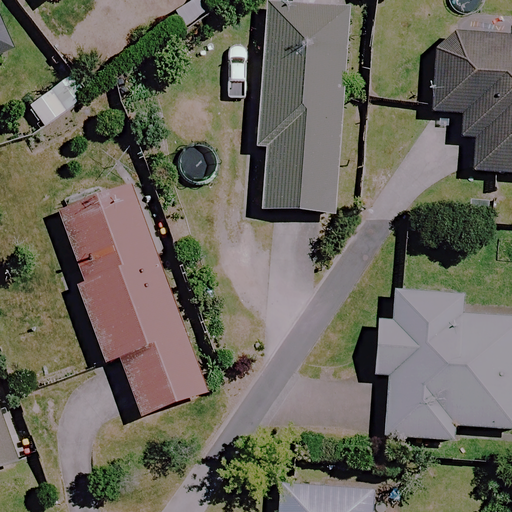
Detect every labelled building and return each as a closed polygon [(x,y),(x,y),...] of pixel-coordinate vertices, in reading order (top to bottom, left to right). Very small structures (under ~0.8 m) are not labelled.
[(41,0),(48,8),(59,0),(41,0)] [(327,223),(342,21),(269,15),(258,156),(266,156),(261,218),(327,223)] [(0,56),(12,52),(0,25),(0,56)] [(511,180),(511,40),(435,37),(431,116),(472,118),(469,178),(511,180)] [(205,400),(134,193),(53,221),(104,369),(117,364),(138,423),(205,400)] [(459,303),(396,300),(395,328),(377,327),(374,380),(388,381),(385,443),(452,446),(452,431),(509,435),(511,389),(511,327),(458,325),(459,303)] [(0,471),(16,466),(0,424),(0,471)] [(368,511),(369,497),(282,491),(280,511),(368,511)]
